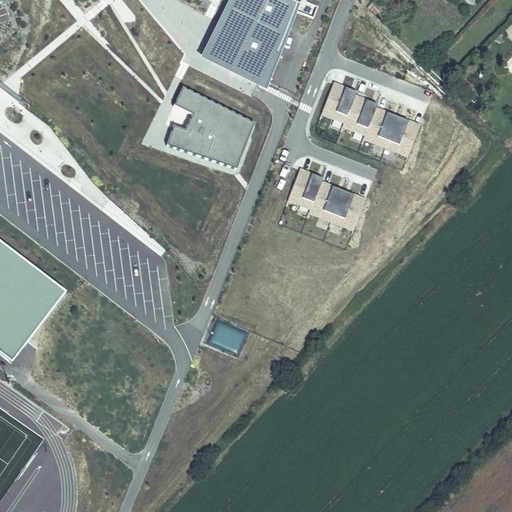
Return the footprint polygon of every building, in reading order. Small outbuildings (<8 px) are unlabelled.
[(232,0),(202,61),(268,94),(304,0),(232,0)] [(370,10),(377,17),(386,10),(378,2),(370,10)] [(346,88),(335,83),(321,119),(343,125),(342,129),(363,137),(363,141),(408,159),(420,125),(388,112),(379,106),(368,99),(357,94),(346,88)] [(254,124),(183,89),(175,106),(194,116),(185,133),(173,130),(168,148),(237,169),(254,124)] [(470,93),(465,98),(472,104),(477,99),(470,93)] [(313,173),(301,169),(288,203),(309,212),(308,215),(332,223),(354,233),(367,199),(334,186),(323,183),(323,180),(313,175),(313,173)] [(67,294),(0,243),(0,355),(12,364),(67,294)] [(126,379),(148,389),(155,375),(133,365),(126,379)] [(162,396),(169,382),(157,377),(150,390),(162,396)] [(128,477),(95,447),(85,457),(118,488),(128,477)]
